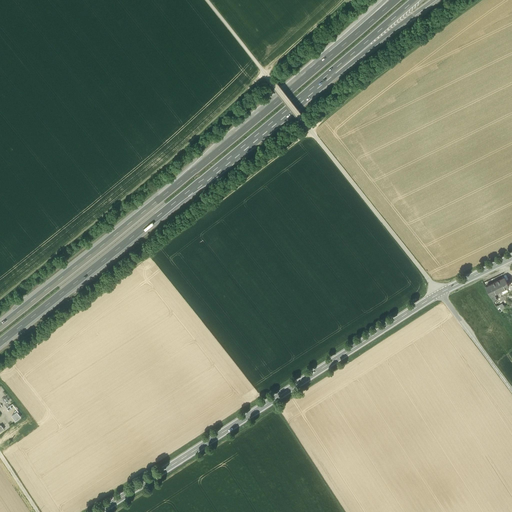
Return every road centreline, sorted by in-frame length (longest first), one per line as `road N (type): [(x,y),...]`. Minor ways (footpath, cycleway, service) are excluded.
road 1 (motorway): [(331,55),(0,327)]
road 2 (motorway): [(0,343),(329,74)]
road 3 (secondary): [(438,293),(99,511)]
road 4 (track): [(0,301),(263,71)]
road 5 (track): [(438,293),(265,73)]
road 6 (track): [(310,130),(478,0)]
road 7 (motorway): [(329,74),(434,0)]
road 8 (unclassified): [(511,388),(438,293)]
